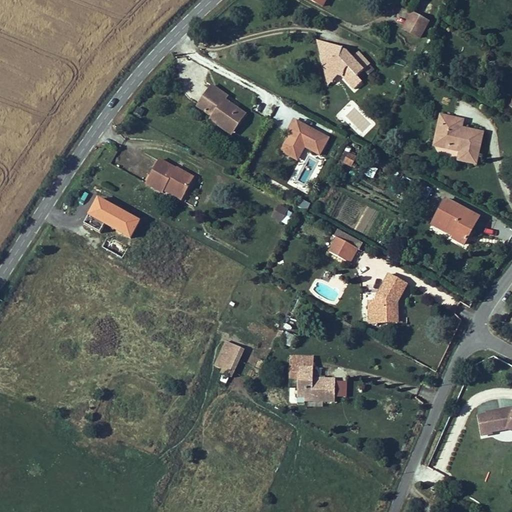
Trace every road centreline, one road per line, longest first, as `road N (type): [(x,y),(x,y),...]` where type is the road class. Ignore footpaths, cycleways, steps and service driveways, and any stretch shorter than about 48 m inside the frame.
road 1 (tertiary): [(0,273),(93,127),(169,36),(211,0)]
road 2 (unclassified): [(392,511),(469,332)]
road 3 (unknown): [(408,467),(436,473),(466,410),(511,399)]
road 4 (unknown): [(169,36),(287,113)]
